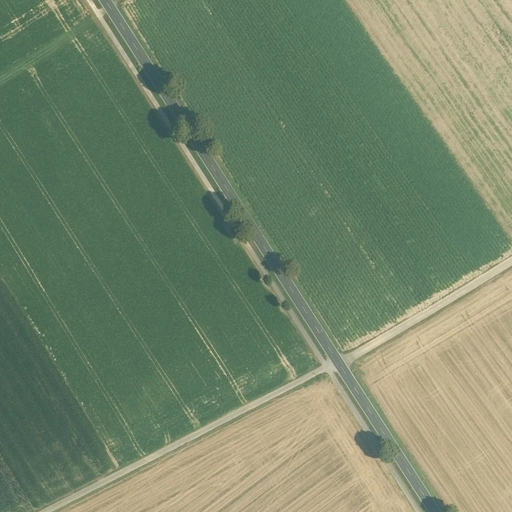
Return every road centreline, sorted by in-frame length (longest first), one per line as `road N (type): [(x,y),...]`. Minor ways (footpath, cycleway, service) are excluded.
road 1 (track): [(511,258),(338,363),(43,511)]
road 2 (secondary): [(338,363),(104,0)]
road 3 (secondary): [(338,363),(432,511)]
road 4 (track): [(123,0),(0,76)]
